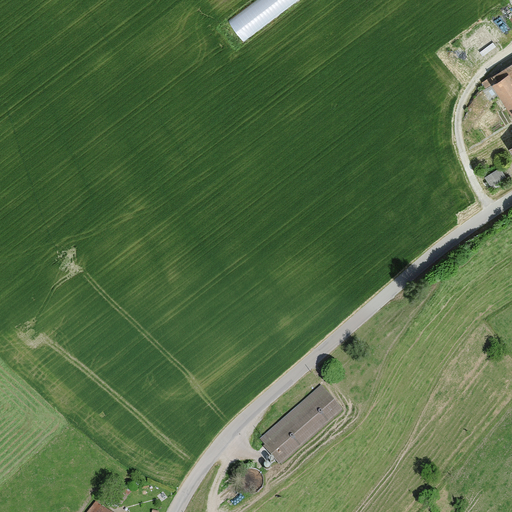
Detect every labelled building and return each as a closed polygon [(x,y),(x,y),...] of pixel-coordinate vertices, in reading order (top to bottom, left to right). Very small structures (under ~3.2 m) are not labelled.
[(241,36),(292,0),(248,0),(227,16),(241,36)] [(511,64),(481,83),(485,89),(491,85),(511,119),(511,64)] [(498,166),(486,174),(491,183),(503,175),(498,166)] [(343,409),(321,384),(260,438),(265,444),(263,445),(280,464),(343,409)] [(245,493),(250,494),(254,493),(258,491),(260,487),(261,483),(261,479),(259,475),(255,472),(251,471),(246,472),(243,474),(240,478),(239,482),(240,487),(242,490),(245,493)] [(111,511),(96,500),(86,511),(111,511)]
